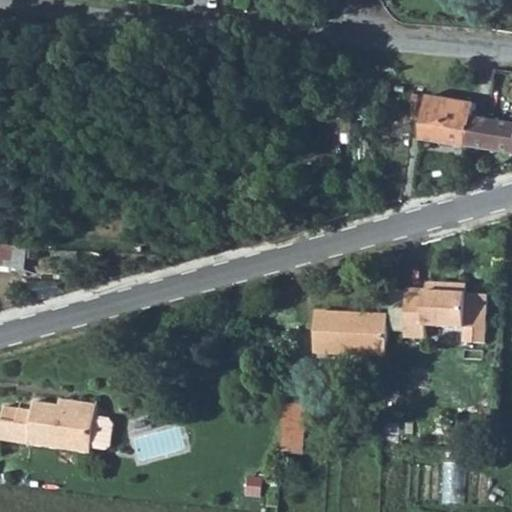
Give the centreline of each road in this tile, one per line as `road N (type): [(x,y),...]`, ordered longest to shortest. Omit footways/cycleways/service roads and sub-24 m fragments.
road 1 (unclassified): [(511,193),(0,340)]
road 2 (residential): [(511,51),(155,23),(37,0)]
